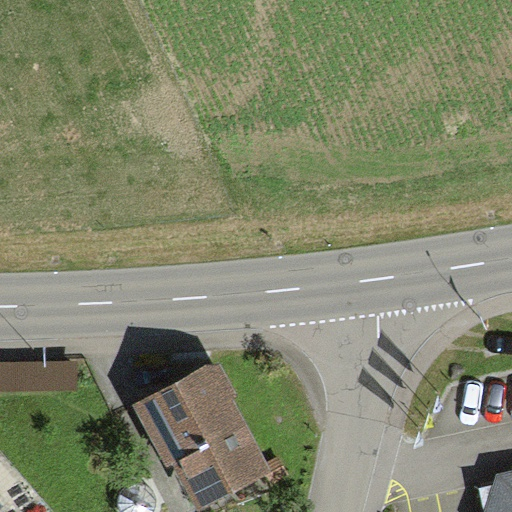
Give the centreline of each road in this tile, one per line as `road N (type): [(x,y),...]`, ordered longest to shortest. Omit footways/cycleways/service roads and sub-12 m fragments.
road 1 (tertiary): [(369,278),(0,300)]
road 2 (residential): [(369,278),(369,363),(344,511)]
road 3 (tertiary): [(511,255),(369,278)]
